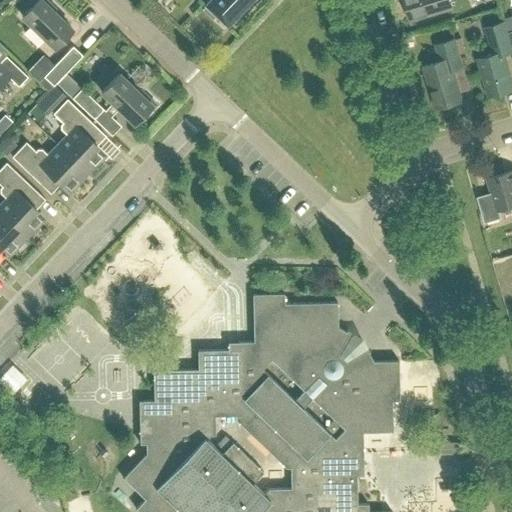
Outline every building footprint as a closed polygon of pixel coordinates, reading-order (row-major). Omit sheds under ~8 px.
[(55,8),(46,0),(31,0),(28,4),(31,6),(21,16),(54,47),(72,29),(52,10),(55,8)] [(207,0),(204,4),(206,6),(203,9),(212,18),(215,14),(225,24),(248,0),(207,0)] [(452,6),(450,0),(404,0),(410,19),(452,6)] [(511,86),(504,55),(511,51),(511,44),(508,32),(505,20),(485,25),(492,53),(479,56),(490,96),(511,89),(511,86)] [(464,67),(455,38),(436,44),(440,60),(424,65),(436,107),(462,100),(453,70),(464,67)] [(82,55),(72,46),(43,76),(53,86),(82,55)] [(0,61),(0,84),(8,77),(18,86),(27,76),(5,56),(0,61)] [(137,92),(118,73),(101,92),(133,123),(143,113),(146,115),(156,104),(140,89),(137,92)] [(66,95),(56,85),(37,106),(48,115),(66,95)] [(103,109),(81,88),(72,98),(93,119),(103,109)] [(67,135),(57,145),(86,173),(101,157),(93,150),(97,146),(96,145),(105,135),(66,98),(52,113),(62,122),(60,124),(60,129),(67,135)] [(4,113),(0,117),(0,133),(12,121),(4,113)] [(86,173),(57,145),(48,155),(41,149),(37,149),(35,151),(25,141),(11,156),(50,193),(59,184),(60,185),(64,180),(72,188),(86,173)] [(0,192),(6,198),(0,204),(0,211),(26,236),(40,221),(32,213),(36,209),(35,209),(44,199),(6,162),(0,167),(0,184),(1,186),(0,187),(0,192)] [(480,197),(486,220),(500,215),(498,210),(511,205),(511,169),(487,177),(492,194),(480,197)] [(11,252),(26,236),(0,211),(0,247),(3,244),(11,252)] [(284,302),(283,292),(252,293),(253,340),(227,341),(227,348),(197,349),(197,368),(152,369),(153,399),(138,399),(139,443),(145,442),(145,452),(122,477),(144,498),(135,507),(139,511),(391,511),(368,511),(367,502),(356,503),(356,474),(363,474),(362,431),(392,430),(391,400),(399,399),(398,359),(373,360),(367,351),(344,364),(340,358),(334,355),(347,331),(337,326),(336,301),(284,302)] [(18,394),(32,377),(17,365),(3,382),(18,394)] [(42,433),(56,420),(50,413),(35,425),(42,433)]
